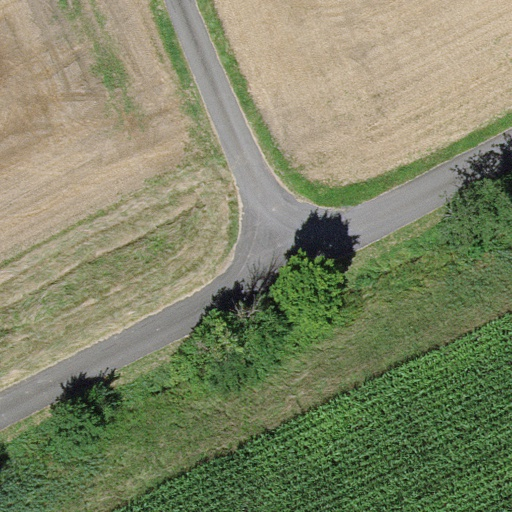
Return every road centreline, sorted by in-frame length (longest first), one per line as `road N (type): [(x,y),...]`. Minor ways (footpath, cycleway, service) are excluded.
road 1 (unclassified): [(0,408),(511,144)]
road 2 (track): [(287,259),(177,0)]
